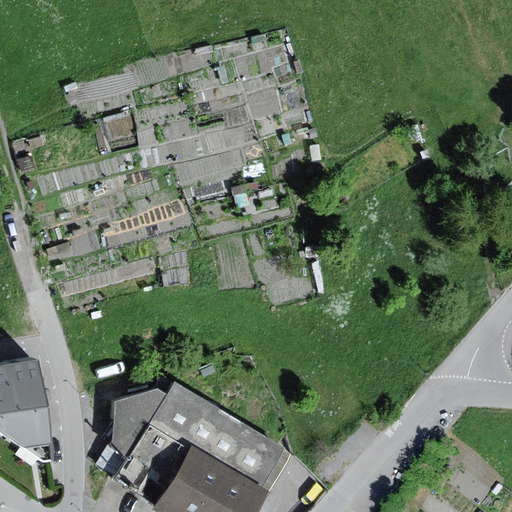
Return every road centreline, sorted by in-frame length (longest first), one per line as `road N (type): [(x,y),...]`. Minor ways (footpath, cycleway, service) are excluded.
road 1 (residential): [(438,393),(321,511)]
road 2 (track): [(0,136),(38,282)]
